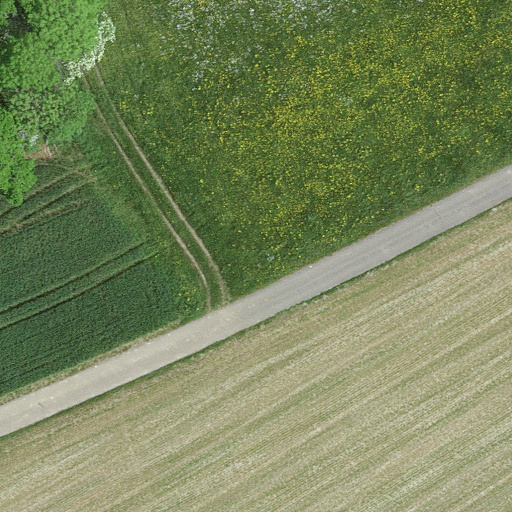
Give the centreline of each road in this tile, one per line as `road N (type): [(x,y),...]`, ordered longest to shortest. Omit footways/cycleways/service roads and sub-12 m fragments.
road 1 (track): [(511,190),(235,331)]
road 2 (track): [(235,331),(0,434)]
